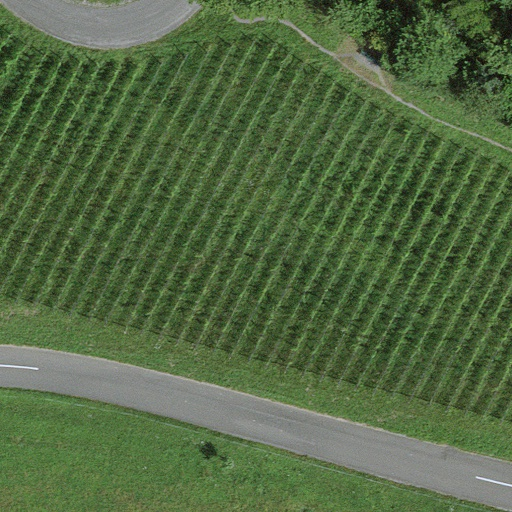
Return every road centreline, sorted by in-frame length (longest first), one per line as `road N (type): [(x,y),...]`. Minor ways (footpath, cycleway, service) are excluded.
road 1 (unclassified): [(0,361),(135,382),(511,480)]
road 2 (residential): [(23,0),(66,26),(105,31),(146,22),(180,0)]
